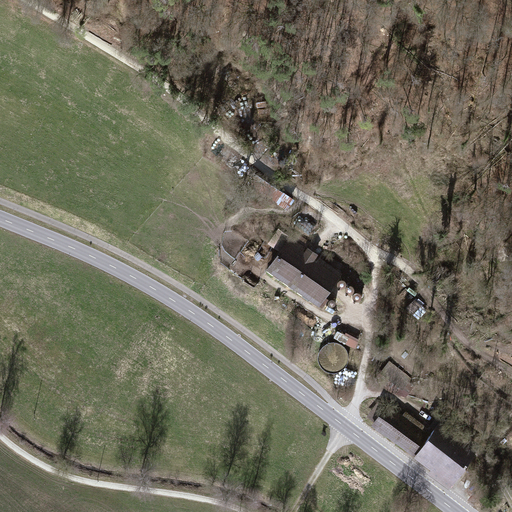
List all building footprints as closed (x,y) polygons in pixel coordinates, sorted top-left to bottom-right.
[(287,209),(294,198),(252,168),(244,179),(287,209)] [(268,241),(278,248),(289,233),(308,246),(311,242),(283,221),(268,241)] [(278,248),(266,267),(318,303),(341,269),(308,246),(289,233),(278,248)] [(479,301),(475,306),(482,311),(485,306),(479,301)] [(360,338),(346,331),(345,333),(337,329),(333,337),(355,347),(360,338)] [(412,378),(390,360),(376,377),(398,394),(404,396),(405,394),(408,394),(414,386),(409,381),(412,378)] [(373,420),(371,423),(430,466),(426,471),(449,488),(481,444),(438,413),(427,426),(406,411),(403,415),(386,403),(385,405),(378,400),(367,415),(373,420)]
